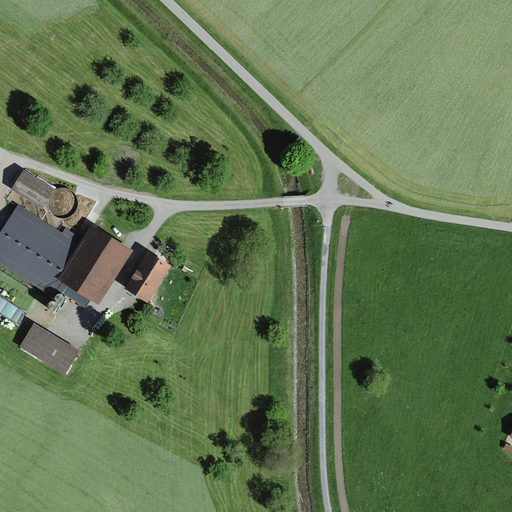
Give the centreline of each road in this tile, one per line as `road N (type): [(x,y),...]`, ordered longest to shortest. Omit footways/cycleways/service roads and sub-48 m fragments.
road 1 (unclassified): [(167,0),(329,158),(389,205),(511,228)]
road 2 (track): [(389,205),(167,205),(8,164)]
road 3 (track): [(329,158),(321,412),(328,511)]
